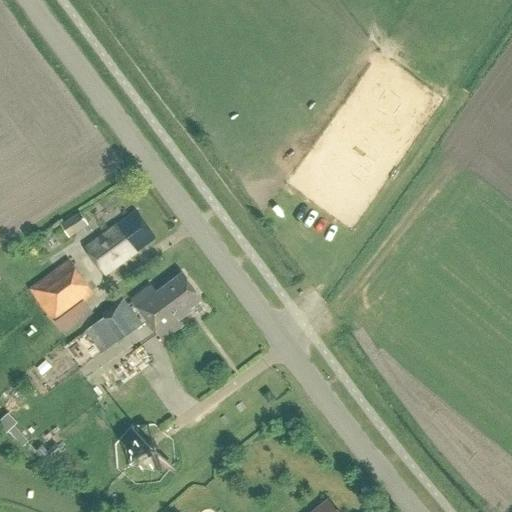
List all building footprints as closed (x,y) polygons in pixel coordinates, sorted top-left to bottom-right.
[(108,274),(158,237),(139,211),(89,248),(108,274)] [(70,238),(89,225),(80,212),(61,225),(70,238)] [(55,325),(95,295),(69,260),(29,290),(55,325)] [(204,298),(186,273),(160,292),(154,283),(134,298),(163,338),(184,323),(181,318),(196,308),(194,305),(204,298)] [(107,350),(144,324),(125,298),(102,314),(104,318),(91,327),(107,350)] [(86,325),(106,311),(100,303),(80,317),(86,325)] [(121,392),(164,362),(152,344),(108,374),(121,392)] [(141,470),(153,469),(160,461),(158,447),(149,440),(138,441),(131,450),(132,462),(141,470)] [(319,511),(339,511),(332,502),(319,511)]
